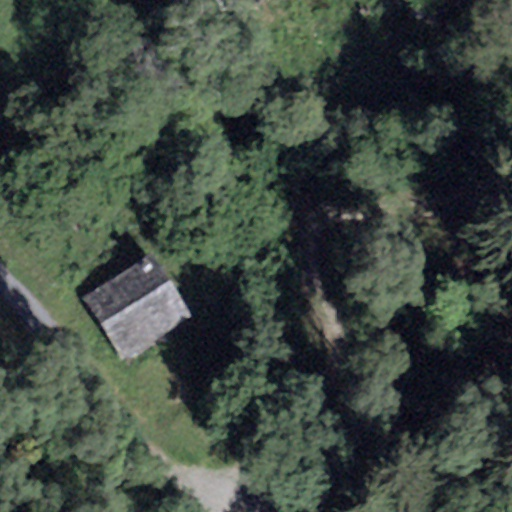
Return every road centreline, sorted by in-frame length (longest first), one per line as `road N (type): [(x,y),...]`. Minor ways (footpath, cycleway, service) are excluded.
road 1 (track): [(334,511),(341,409),(294,251),(296,231),(314,219),(398,220),(485,200),(511,203)]
road 2 (residential): [(200,511),(0,287)]
